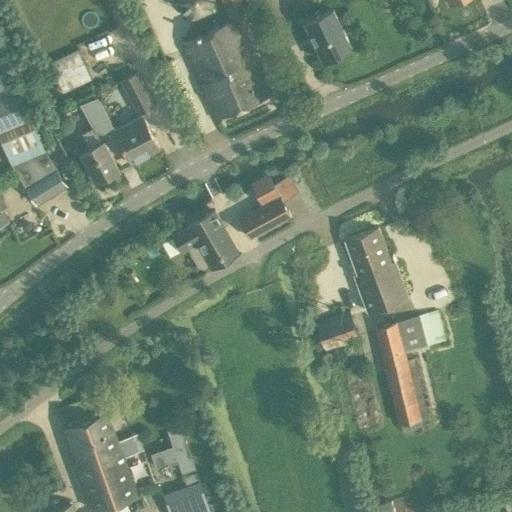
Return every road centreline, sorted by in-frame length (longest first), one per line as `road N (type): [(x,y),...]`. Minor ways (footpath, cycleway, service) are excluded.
road 1 (residential): [(0,427),(137,323),(251,253),(511,125)]
road 2 (unclassified): [(0,301),(173,180),(511,25)]
road 3 (track): [(320,511),(257,300),(251,253)]
